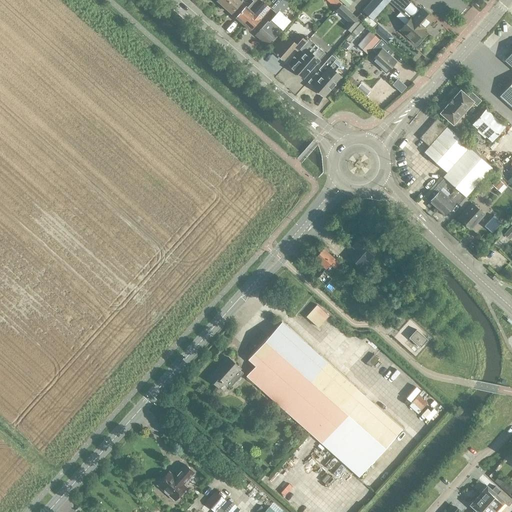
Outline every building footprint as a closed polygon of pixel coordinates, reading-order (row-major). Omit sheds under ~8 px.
[(229,0),(224,7),(231,13),(241,2),(241,0),(229,0)] [(246,6),(236,17),(244,24),(265,0),(252,0),(253,1),(247,7),(246,6)] [(279,0),(265,0),(244,24),(250,30),(260,19),(259,17),(269,7),(272,10),(281,0),(279,0),(280,0),(279,0)] [(268,21),(255,35),(266,45),(273,37),(274,39),(290,21),(281,12),(290,3),(286,0),(281,0),(272,10),(276,14),(269,22),(268,21)] [(422,8),(420,10),(411,2),(412,0),(371,0),(362,10),(373,19),(389,1),(409,20),(401,29),(414,41),(417,38),(419,38),(422,34),(422,32),(425,29),(423,27),(426,24),(427,24),(433,18),(422,8)] [(350,22),(344,28),(351,34),(361,22),(341,4),(335,9),(350,22)] [(354,38),(365,27),(361,23),(350,35),(354,38)] [(394,38),(377,23),(372,30),(388,44),(394,38)] [(379,40),(370,31),(357,44),(367,53),(379,40)] [(299,49),(309,38),(306,36),(304,38),(299,34),(293,40),(286,34),(273,50),(282,59),(293,47),(297,50),(299,49)] [(309,38),(299,49),(303,53),(291,67),(301,76),(307,69),(309,70),(325,53),(309,38)] [(377,53),(372,59),(386,72),(396,61),(385,52),(390,47),(381,39),(372,49),(377,53)] [(511,53),(504,62),(511,68),(511,83),(499,97),(511,108),(511,53)] [(334,71),(341,63),(331,54),(318,69),(323,73),(312,85),(324,96),(341,77),(334,71)] [(359,83),(351,77),(348,81),(355,87),(359,83)] [(441,112),(453,123),(472,102),(476,105),(480,100),(471,92),(467,96),(460,90),(452,99),(448,103),(448,104),(441,112)] [(505,128),(485,110),(472,125),(492,142),(505,128)] [(493,169),(437,118),(419,138),(430,147),(424,153),(446,173),(443,177),(455,189),(465,197),(466,196),(489,170),(491,171),(493,169)] [(501,193),(508,186),(501,180),(502,179),(499,177),(492,185),(501,193)] [(436,208),(446,197),(439,190),(447,182),(443,178),(438,184),(425,198),(429,201),(435,207),(436,208)] [(449,194),(446,197),(436,208),(444,215),(454,204),(453,204),(456,202),(462,207),(469,199),(466,196),(465,197),(455,189),(450,195),(449,194)] [(484,213),(472,203),(459,218),(470,229),(484,213)] [(492,234),(502,223),(493,216),(484,226),(492,234)] [(368,260),(377,249),(362,235),(352,246),(358,251),(356,253),(355,252),(350,257),(359,265),(366,258),(368,260)] [(334,267),(339,262),(323,248),(314,258),(325,268),(329,263),(334,267)] [(323,271),(317,278),(325,285),(331,279),(323,271)] [(393,308),(388,303),(381,311),(387,316),(393,308)] [(317,304),(306,316),(318,327),(329,315),(321,308),(317,304)] [(359,477),(402,428),(281,321),(248,359),(255,365),(246,376),(359,477)] [(427,339),(416,329),(409,337),(404,343),(415,352),(420,347),(427,339)] [(228,357),(224,361),(208,378),(217,386),(222,381),(225,383),(226,382),(231,386),(243,373),(239,369),(240,367),(228,357)] [(418,412),(428,401),(420,393),(409,403),(418,412)] [(157,485),(175,500),(186,487),(184,484),(194,472),(185,464),(174,476),(169,471),(157,485)] [(508,493),(511,490),(498,478),(495,482),(508,493)] [(496,494),(486,485),(482,489),(482,490),(478,495),(495,510),(503,501),(508,506),(511,501),(511,500),(500,490),(496,494)] [(216,492),(206,504),(214,511),(215,511),(226,501),(216,492)] [(493,511),(495,510),(478,495),(474,499),(473,499),(469,503),(478,511),(493,511)]
